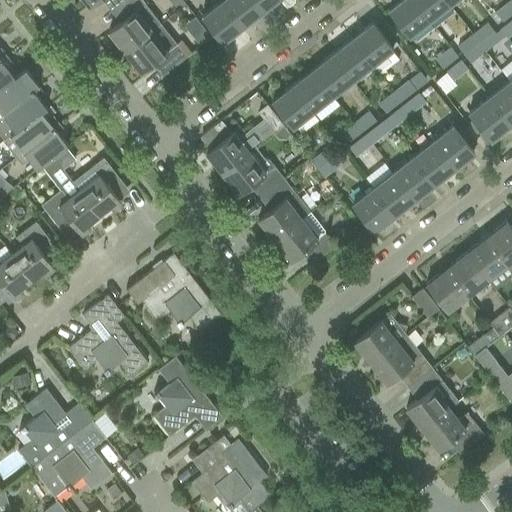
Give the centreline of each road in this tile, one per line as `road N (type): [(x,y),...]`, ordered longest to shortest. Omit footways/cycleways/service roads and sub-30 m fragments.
road 1 (residential): [(303,332),(511,169)]
road 2 (residential): [(303,332),(159,148)]
road 3 (residential): [(159,148),(336,0)]
road 4 (residential): [(446,511),(303,332)]
road 5 (residential): [(0,354),(168,222)]
road 6 (residential): [(159,148),(47,0)]
